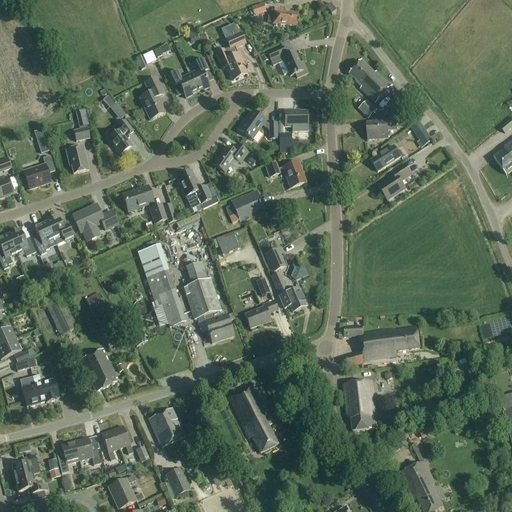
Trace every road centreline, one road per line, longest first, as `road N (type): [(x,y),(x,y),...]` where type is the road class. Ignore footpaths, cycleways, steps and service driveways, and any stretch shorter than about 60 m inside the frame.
road 1 (residential): [(0,439),(331,347)]
road 2 (residential): [(511,271),(458,152),(361,29),(345,20)]
road 3 (tertiary): [(331,347),(337,228),(330,93)]
road 4 (tertiary): [(390,511),(346,456),(331,418),(331,347)]
road 5 (residential): [(0,218),(158,162)]
